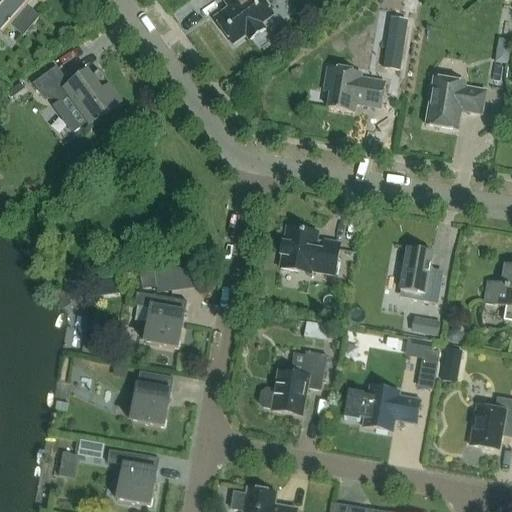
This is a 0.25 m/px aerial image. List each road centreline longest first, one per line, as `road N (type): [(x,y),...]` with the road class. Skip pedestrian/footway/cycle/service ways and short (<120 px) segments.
road 1 (residential): [(251,161),(203,443)]
road 2 (residential): [(467,493),(203,443)]
road 3 (residential): [(511,201),(251,161)]
road 4 (residential): [(251,161),(128,0)]
